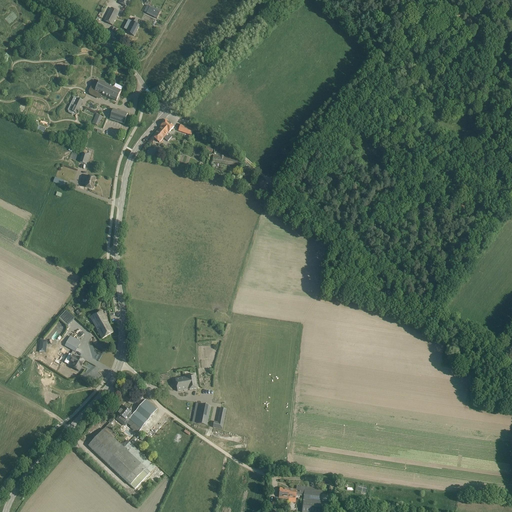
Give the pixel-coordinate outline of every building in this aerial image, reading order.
[(146,14),(157,19),(161,12),(150,6),(146,14)] [(105,22),(113,26),(119,12),(111,8),(105,22)] [(132,18),(131,21),(128,20),(124,29),(127,30),(126,32),(134,36),(139,26),(136,24),(138,21),(132,18)] [(101,94),(116,102),(121,91),(100,81),(98,84),(93,82),(89,90),(88,92),(89,93),(90,95),(98,99),(101,94)] [(78,98),(71,111),(77,114),(83,101),(78,98)] [(103,107),(100,114),(111,117),(110,120),(124,124),(127,113),(113,109),(113,110),(103,107)] [(98,126),(102,116),(96,114),(92,124),(98,126)] [(162,127),(169,133),(175,126),(168,120),(162,127)] [(191,135),(193,129),(181,125),(179,131),(191,135)] [(162,127),(154,137),(160,143),(164,138),(168,141),(172,137),(169,133),(162,127)] [(86,165),(89,155),(82,153),(79,163),(86,165)] [(212,163),(240,167),(241,159),(224,157),(224,156),(221,156),(213,155),(212,163)] [(94,189),(97,178),(89,176),(86,187),(94,189)] [(107,321),(101,311),(90,317),(102,339),(114,333),(107,321)] [(65,346),(76,353),(81,343),(70,337),(65,346)] [(46,353),(47,341),(40,340),(39,353),(46,353)] [(86,360),(79,357),(78,357),(74,355),(71,361),(75,363),(73,367),(80,370),(86,360)] [(197,389),(195,375),(187,377),(188,377),(190,390),(197,389)] [(177,392),(190,390),(188,377),(175,379),(177,392)] [(136,435),(141,429),(155,412),(154,412),(156,408),(146,400),(143,403),(132,417),(129,414),(130,413),(125,409),(120,415),(124,419),(123,420),(131,427),(130,428),(134,431),(132,432),(136,435)] [(193,422),(197,423),(197,424),(207,426),(211,407),(201,405),(198,419),(193,418),(193,422)] [(223,430),(227,410),(221,409),(218,423),(214,422),(213,428),(223,430)] [(113,426),(110,424),(88,446),(130,486),(131,486),(135,490),(150,473),(156,467),(129,443),(124,448),(114,439),(117,435),(110,429),(113,426)] [(296,490),(290,490),(289,499),(289,502),(295,503),(296,496),(304,497),(303,501),(302,511),(320,511),(321,503),(323,489),(297,486),(296,490)] [(279,498),(289,499),(290,490),(280,488),(279,498)]
